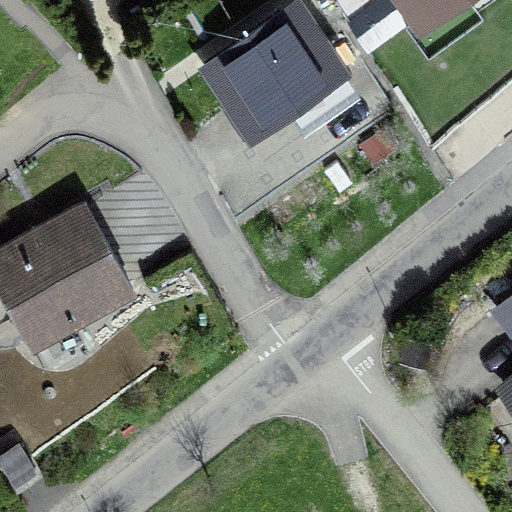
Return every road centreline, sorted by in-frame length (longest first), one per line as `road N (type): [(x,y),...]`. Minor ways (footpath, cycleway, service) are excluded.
road 1 (residential): [(0,147),(32,119),(71,110),(116,120),(165,159),(292,362)]
road 2 (unclassified): [(511,187),(317,343)]
road 3 (unclassified): [(292,362),(107,511)]
road 4 (residential): [(317,343),(458,511)]
